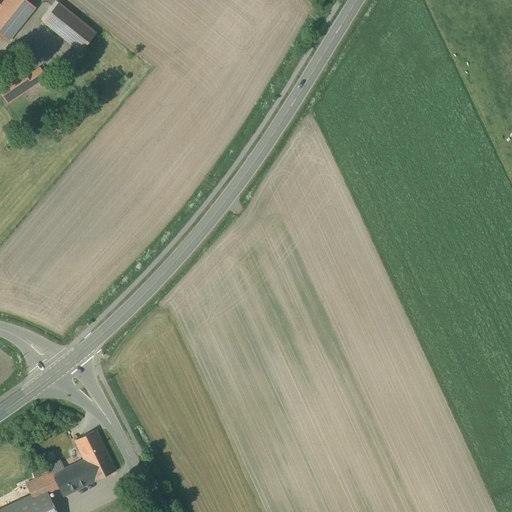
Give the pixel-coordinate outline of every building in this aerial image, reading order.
[(0,37),(7,43),(35,8),(32,6),(25,0),(6,0),(1,6),(0,4),(0,37)] [(96,34),(58,4),(43,22),(73,47),(81,53),(96,34)] [(27,78),(23,72),(0,87),(0,94),(6,104),(24,92),(46,78),(40,69),(27,78)] [(86,465),(107,454),(96,431),(75,441),(84,460),(86,465)] [(86,465),(94,481),(114,471),(115,472),(116,471),(107,454),(86,465)] [(34,500),(46,494),(59,487),(63,496),(94,481),(86,465),(84,460),(64,470),(54,475),(53,472),(35,481),(27,485),(31,494),(34,499),(34,500)] [(54,475),(64,470),(60,461),(52,465),(51,469),(53,472),(54,475)] [(34,500),(34,499),(31,494),(0,509),(0,511),(55,511),(46,494),(34,500)]
